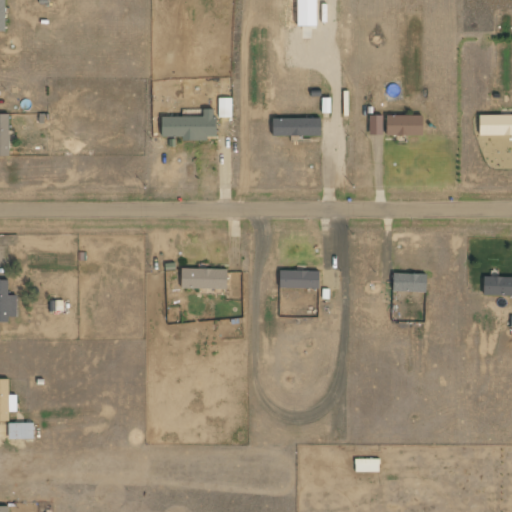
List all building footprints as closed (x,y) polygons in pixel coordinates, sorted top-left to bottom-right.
[(291,0),(291,26),(316,26),(316,0),(291,0)] [(229,118),(230,98),(216,98),(215,118),(229,118)] [(158,139),(216,138),(215,118),(210,118),(210,109),(199,110),(199,117),(157,117),(158,139)] [(11,114),(0,114),(0,156),(12,156),(11,114)] [(423,135),(422,115),(366,116),(367,135),(381,135),(423,135)] [(511,135),(511,115),(475,116),(475,136),(511,135)] [(321,118),(268,119),(268,137),(321,136),(321,118)] [(177,289),(226,290),(227,270),(177,269),(177,289)] [(317,289),(318,272),(275,271),(275,288),(317,289)] [(425,293),(426,275),(389,274),(389,292),(425,293)] [(479,295),(511,296),(511,277),(480,277),(479,295)] [(19,295),(10,295),(11,280),(0,280),(0,320),(18,321),(19,295)] [(11,378),(0,378),(0,420),(11,421),(11,412),(19,411),(19,395),(11,395),(11,378)] [(36,422),(11,423),(11,439),(36,439),(36,422)] [(381,472),(381,459),(357,459),(357,472),(381,472)]
